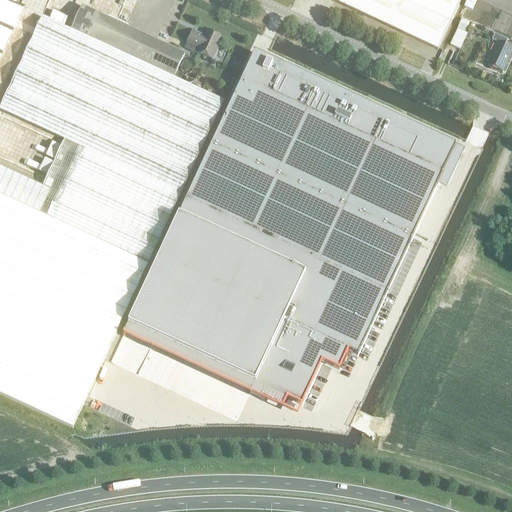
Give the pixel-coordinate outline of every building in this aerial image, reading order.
[(0,0),(0,61),(24,9),(4,0),(0,0)] [(461,0),(329,0),(437,51),(461,0)] [(469,0),(467,7),(473,9),(476,0),(469,0)] [(83,7),(72,31),(174,79),(185,55),(165,46),(155,41),(141,34),(140,35),(134,32),(134,31),(129,29),(128,26),(109,18),(106,18),(94,13),(83,7)] [(0,394),(73,429),(149,265),(224,102),(174,79),(72,31),(43,17),(0,109),(0,111),(57,138),(36,184),(0,167),(0,394)] [(472,25),(462,20),(450,46),(460,51),(472,25)] [(193,32),(187,44),(199,50),(198,54),(213,60),(222,39),(207,32),(204,39),(201,37),(201,36),(193,32)] [(503,73),(511,52),(511,49),(505,46),(507,40),(495,34),(492,41),(498,43),(488,66),(503,73)] [(231,105),(123,337),(125,338),(130,327),(155,339),(254,385),(249,395),(249,396),(264,403),(268,395),(267,395),(270,390),(287,398),(286,400),(292,402),(291,403),(295,405),(302,408),(322,365),(331,369),(339,373),(348,354),(358,358),(383,304),(413,239),(440,182),(455,148),(464,152),(465,151),(255,54),(231,105)]
